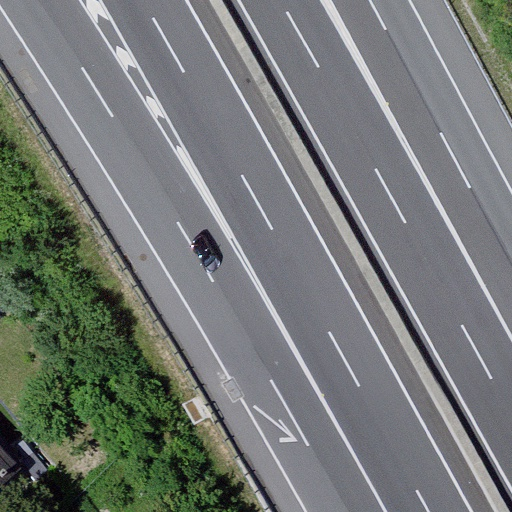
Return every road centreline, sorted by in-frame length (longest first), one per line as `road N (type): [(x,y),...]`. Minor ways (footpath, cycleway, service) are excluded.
road 1 (motorway): [(35,0),(360,511)]
road 2 (motorway): [(140,0),(428,511)]
road 3 (motorway): [(511,382),(283,0)]
road 4 (motorway): [(511,345),(353,0)]
